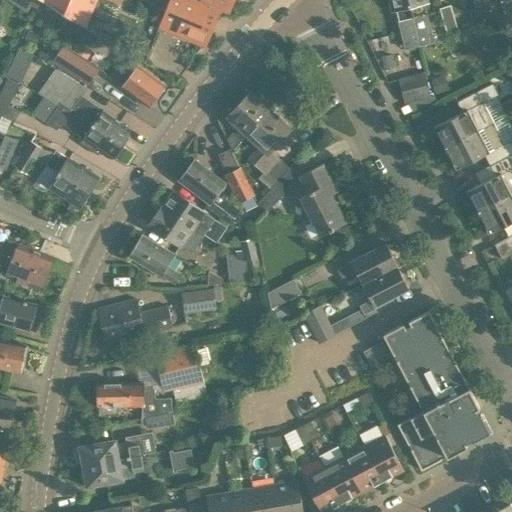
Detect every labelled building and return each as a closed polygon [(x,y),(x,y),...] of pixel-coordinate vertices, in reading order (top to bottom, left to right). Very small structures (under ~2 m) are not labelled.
[(43,0),(43,1),(86,27),(97,0),(43,0)] [(203,0),(171,0),(160,27),(206,46),(222,8),(203,0)] [(203,0),(222,8),(228,11),(232,0),(203,0)] [(411,10),(408,0),(390,0),(393,10),(395,9),(405,49),(419,46),(411,10)] [(425,0),(408,0),(411,10),(419,46),(434,42),(424,2),(426,2),(425,0)] [(439,9),(446,33),(458,30),(450,5),(439,9)] [(28,30),(22,43),(33,48),(38,35),(28,30)] [(52,61),(89,85),(100,68),(63,45),(52,61)] [(110,77),(148,106),(164,85),(139,66),(138,67),(125,57),(110,77)] [(399,79),(406,103),(433,96),(426,72),(399,79)] [(38,93),(58,106),(61,101),(121,144),(130,130),(90,102),(81,95),(86,88),(67,76),(60,86),(48,78),(38,93)] [(0,93),(0,115),(1,116),(1,117),(14,122),(19,111),(9,106),(19,84),(7,78),(0,93)] [(433,127),(443,146),(477,128),(478,131),(493,123),(483,103),(498,95),(492,83),(455,102),(461,113),(433,127)] [(232,150),(247,134),(269,110),(249,92),(228,117),(240,127),(234,133),(233,132),(227,139),(232,150)] [(61,101),(58,106),(46,123),(56,130),(63,121),(73,128),(71,130),(85,140),(82,145),(93,152),(96,148),(111,158),(121,144),(61,101)] [(269,110),(247,134),(260,146),(247,160),(265,175),(280,159),(269,149),(289,128),(269,110)] [(1,116),(0,115),(0,166),(5,168),(17,140),(0,132),(0,119),(1,117),(1,116)] [(477,128),(443,146),(455,170),(483,155),(488,164),(511,150),(511,140),(511,139),(503,143),(493,123),(478,131),(477,128)] [(30,141),(24,151),(37,159),(43,149),(30,141)] [(55,150),(46,165),(89,191),(98,177),(55,150)] [(466,191),(476,210),(510,193),(500,175),(511,168),(511,150),(488,164),(495,176),(466,191)] [(37,159),(24,151),(14,166),(26,174),(37,159)] [(224,182),(194,160),(179,180),(208,202),(205,206),(228,223),(232,223),(241,211),(216,192),(224,182)] [(300,197),(321,236),(345,223),(331,196),(336,193),(322,164),(299,176),(308,193),(300,197)] [(89,191),(46,165),(36,180),(79,207),(89,191)] [(241,167),(225,175),(239,203),(255,195),(241,167)] [(258,202),(268,211),(285,192),(275,184),(258,202)] [(172,190),(161,207),(193,229),(199,220),(207,226),(212,218),(172,190)] [(511,197),(510,193),(476,210),(488,234),(511,221),(511,197)] [(193,229),(161,207),(149,224),(192,253),(199,243),(188,236),(193,229)] [(511,234),(494,244),(501,259),(511,254),(511,234)] [(129,257),(173,284),(179,274),(166,266),(173,254),(142,235),(129,257)] [(239,241),(244,260),(256,258),(258,258),(254,239),(239,241)] [(0,254),(47,273),(54,258),(19,244),(19,245),(9,241),(6,248),(0,245),(0,254)] [(355,271),(361,283),(395,266),(383,243),(335,269),(340,278),(355,271)] [(256,258),(244,260),(237,259),(226,253),(229,283),(251,280),(262,278),(258,258),(256,258)] [(0,254),(0,272),(7,275),(6,276),(40,290),(47,273),(0,254)] [(395,266),(361,283),(369,299),(358,305),(363,314),(385,302),(383,300),(407,287),(395,266)] [(209,271),(207,285),(223,283),(223,279),(209,271)] [(267,293),(271,308),(301,293),(294,279),(267,293)] [(181,292),(184,313),(216,309),(214,288),(181,292)] [(0,321),(27,329),(30,320),(33,319),(35,312),(34,309),(35,304),(4,296),(5,293),(0,291),(0,321)] [(99,307),(107,342),(172,327),(167,307),(140,313),(137,298),(99,307)] [(304,314),(319,343),(335,334),(320,306),(304,314)] [(383,334),(407,380),(408,379),(410,385),(420,405),(421,405),(424,410),(423,411),(424,411),(418,414),(418,413),(397,424),(408,444),(411,449),(410,450),(421,470),(441,459),(446,456),(446,457),(467,446),(464,441),(470,439),(471,441),(478,437),(476,433),(479,424),(484,421),(480,414),(477,415),(474,410),(479,407),(468,387),(465,382),(466,382),(455,362),(454,362),(452,356),(442,336),(441,336),(438,331),(439,331),(428,310),(408,321),(411,325),(405,328),(403,324),(383,334)] [(0,367),(19,371),(20,368),(23,368),(27,346),(0,340),(0,367)] [(207,397),(194,343),(155,353),(167,407),(207,397)] [(381,343),(364,352),(372,367),(389,358),(381,343)] [(97,384),(97,406),(98,406),(98,415),(118,415),(118,405),(143,405),(143,404),(155,404),(155,385),(142,385),(142,383),(97,384)] [(357,398),(363,409),(374,403),(368,393),(357,398)] [(0,417),(10,419),(14,401),(0,397),(0,417)] [(171,412),(141,419),(142,426),(147,430),(173,425),(171,412)] [(323,415),(330,429),(338,426),(331,412),(323,415)] [(310,422),(303,426),(311,441),(318,437),(310,422)] [(311,441),(303,426),(295,430),(303,445),(311,441)] [(385,435),(364,446),(383,481),(404,471),(385,435)] [(268,438),(269,449),(282,447),(280,436),(268,438)] [(82,459),(83,466),(141,455),(138,441),(116,445),(115,440),(80,447),(80,450),(79,452),(80,458),(82,459)] [(221,445),(222,455),(231,453),(229,443),(221,445)] [(364,446),(344,457),(363,492),(383,481),(364,446)] [(173,450),(170,450),(174,472),(177,471),(177,469),(194,466),(191,448),(173,451),(173,450)] [(141,455),(83,466),(84,469),(80,471),(82,481),(84,483),(86,482),(87,486),(109,483),(111,484),(118,483),(120,481),(122,480),(122,479),(134,477),(133,472),(144,470),(141,455)] [(344,457),(324,467),(342,503),(363,492),(344,457)] [(324,511),(342,503),(324,467),(303,478),(320,511),(324,511)] [(302,511),(298,481),(274,485),(279,511),(302,511)] [(279,511),(274,485),(252,489),(255,511),(279,511)] [(185,489),(188,511),(202,511),(198,487),(185,489)] [(255,511),(252,489),(229,493),(232,511),(255,511)] [(232,511),(229,493),(206,497),(208,511),(232,511)] [(511,511),(511,500),(491,511),(511,511)]
